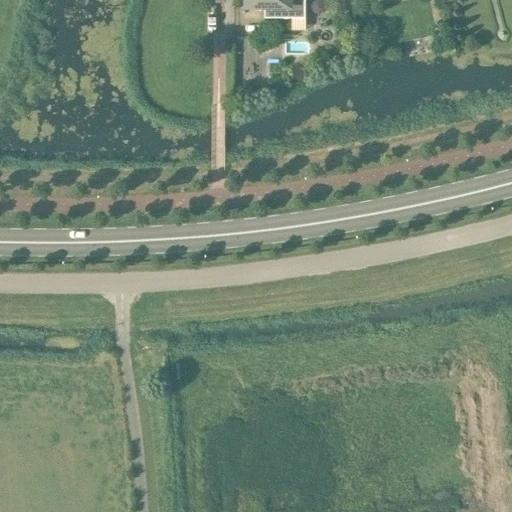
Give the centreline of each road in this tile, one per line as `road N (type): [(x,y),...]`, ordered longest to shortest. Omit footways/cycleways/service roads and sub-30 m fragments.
road 1 (secondary): [(0,245),(222,241),(417,211),(511,185)]
road 2 (unclassified): [(0,282),(222,276),(350,259),(511,223)]
